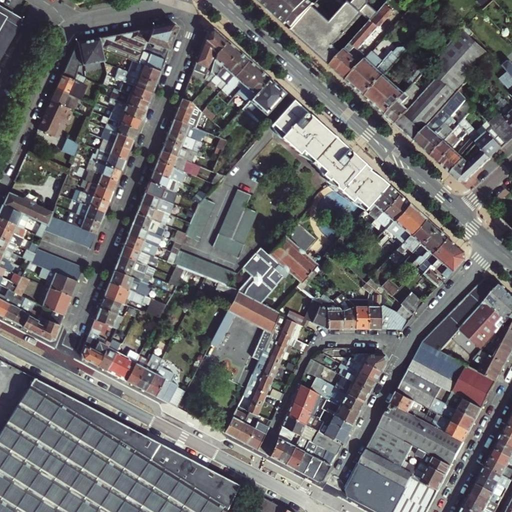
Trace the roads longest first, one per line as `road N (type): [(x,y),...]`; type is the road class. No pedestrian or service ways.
road 1 (residential): [(173,0),(190,17),(190,36),(57,371)]
road 2 (secondary): [(217,0),(457,213)]
road 3 (residential): [(409,339),(320,339),(252,471)]
road 4 (residential): [(252,471),(57,371)]
road 5 (residential): [(409,339),(324,509)]
road 6 (residential): [(0,164),(73,26)]
road 7 (residential): [(445,511),(511,384)]
road 8 (residential): [(495,246),(409,339)]
